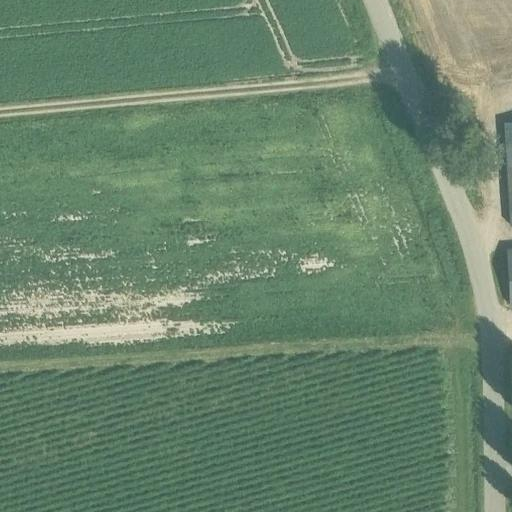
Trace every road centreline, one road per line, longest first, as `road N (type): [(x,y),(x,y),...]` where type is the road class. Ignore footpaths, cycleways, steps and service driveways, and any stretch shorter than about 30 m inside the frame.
road 1 (tertiary): [(494,511),(489,306),(371,0)]
road 2 (track): [(403,74),(0,111)]
